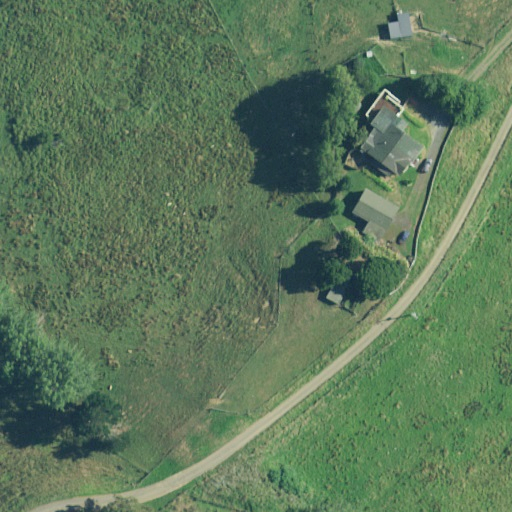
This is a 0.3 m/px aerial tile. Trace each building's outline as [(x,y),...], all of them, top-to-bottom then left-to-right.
[(411,11),(398,12),(399,21),(390,22),(392,38),(414,35),(411,11)] [(406,105),(385,90),(366,115),(378,124),(361,147),(375,158),(372,163),(389,176),(393,170),(401,176),(423,147),(392,123),(406,105)] [(364,158),(351,153),(347,164),(360,169),(364,158)] [(400,208),(368,189),(354,212),(370,221),(363,231),(380,241),(400,208)] [(374,260),(363,254),(351,274),(362,280),(374,260)] [(346,290),(334,283),(327,297),(339,303),(346,290)]
